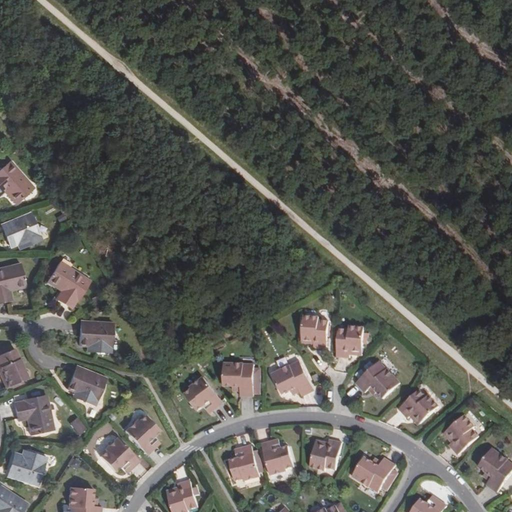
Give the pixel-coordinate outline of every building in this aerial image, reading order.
[(0,196),(6,192),(8,195),(7,197),(15,206),(34,190),(10,163),(0,171),(0,196)] [(22,243),(23,248),(41,242),(31,214),(1,225),(9,248),(17,245),(22,243)] [(59,264),(46,284),(57,290),(57,289),(61,291),(55,302),(70,311),(75,302),(77,303),(89,282),(59,264)] [(19,267),(0,270),(0,305),(9,303),(7,293),(13,292),(13,293),(25,291),(19,267)] [(316,336),(316,343),(316,347),(328,348),(331,320),(321,318),(321,316),(305,314),(304,334),(316,336)] [(96,350),(96,355),(113,355),(113,325),(81,324),(81,350),(90,350),(96,350)] [(354,344),(366,345),(368,325),(352,324),(352,327),(342,326),(339,354),(352,355),(353,352),(354,344)] [(316,336),(304,334),(303,341),(316,343),(316,336)] [(354,344),(353,352),(365,353),(366,345),(354,344)] [(0,369),(1,369),(12,387),(29,378),(14,349),(0,355),(0,369)] [(241,396),(255,396),(255,393),(261,393),(261,373),(256,373),(256,368),(245,368),(245,364),(226,363),(226,385),(235,385),(241,386),(241,390),(241,396)] [(381,363),(378,365),(385,372),(388,369),(381,363)] [(385,372),(378,365),(358,384),(368,393),(371,390),(375,387),(380,392),(386,398),(402,382),(388,369),(385,372)] [(68,388),(77,392),(82,394),(79,400),(95,407),(107,381),(78,367),(68,388)] [(295,372),(294,369),(294,367),(276,375),(284,396),(292,393),(299,390),(301,394),(303,399),(315,394),(304,368),(295,372)] [(1,369),(0,369),(0,373),(8,389),(12,387),(1,369)] [(201,411),(207,406),(210,404),(216,412),(227,404),(207,376),(192,387),(194,389),(188,393),(201,411)] [(418,412),(427,421),(441,407),(431,396),(429,398),(422,391),(401,410),(410,420),(413,417),(418,412)] [(74,397),(79,400),(82,394),(77,392),(74,397)] [(15,403),(18,420),(29,419),(30,424),(29,424),(30,436),(54,432),(48,396),(24,400),(25,402),(15,403)] [(213,414),(216,412),(210,404),(207,406),(213,414)] [(418,412),(413,417),(422,426),(427,421),(418,412)] [(460,438),(455,442),(451,444),(460,455),(482,436),(475,428),(477,427),(467,415),(452,428),(460,438)] [(126,432),(130,437),(145,453),(149,457),(160,447),(152,440),(155,437),(161,432),(147,416),(141,422),(139,420),(126,432)] [(77,417),(70,423),(79,436),(87,430),(77,417)] [(460,438),(452,428),(447,432),(455,442),(460,438)] [(144,455),(145,453),(130,437),(128,438),(144,455)] [(162,445),(155,437),(152,440),(160,447),(162,445)] [(140,464),(117,439),(104,451),(106,453),(100,458),(114,474),(120,469),(126,475),(140,464)] [(328,450),(317,448),(313,468),(329,471),(329,468),(338,470),(345,442),(331,439),(330,444),(328,450)] [(280,449),(278,440),(263,443),(271,475),(289,471),(289,469),(296,467),(291,446),(284,448),(280,449)] [(328,450),(330,444),(319,441),(317,448),(328,450)] [(241,458),(237,459),(229,461),(235,481),(242,480),(242,481),(260,477),(260,472),(254,451),(252,445),(239,449),(241,458)] [(254,451),(260,472),(263,471),(258,450),(254,451)] [(492,478),(490,481),(486,485),(497,494),(511,475),(511,469),(506,466),(508,463),(509,462),(494,450),(480,467),(487,473),(492,478)] [(27,458),(22,456),(15,454),(8,477),(39,486),(47,458),(29,453),(27,458)] [(381,467),(375,464),(366,458),(354,478),(371,489),(371,488),(373,484),(383,490),(397,466),(385,459),(383,463),(381,467)] [(492,478),(487,473),(484,477),(490,481),(492,478)] [(178,486),(180,494),(181,497),(171,500),(174,511),(190,511),(191,511),(199,509),(192,483),(178,486)] [(373,484),(371,488),(381,494),(383,490),(373,484)] [(0,511),(23,511),(28,504),(2,487),(0,490),(0,511)] [(91,506),(92,499),(93,490),(71,488),(69,507),(70,507),(73,507),(72,511),(100,511),(101,507),(96,506),(91,506)] [(431,506),(437,498),(433,496),(428,504),(431,506)] [(431,506),(428,504),(422,500),(412,511),(444,511),(449,506),(437,498),(431,506)]
